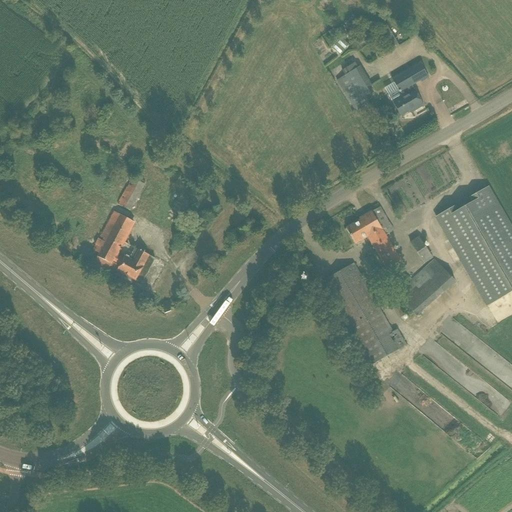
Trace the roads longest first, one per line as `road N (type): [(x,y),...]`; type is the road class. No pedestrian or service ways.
road 1 (tertiary): [(214,310),(296,225),(511,97)]
road 2 (unclassified): [(375,511),(239,384),(234,327),(214,310)]
road 3 (track): [(511,442),(402,359)]
